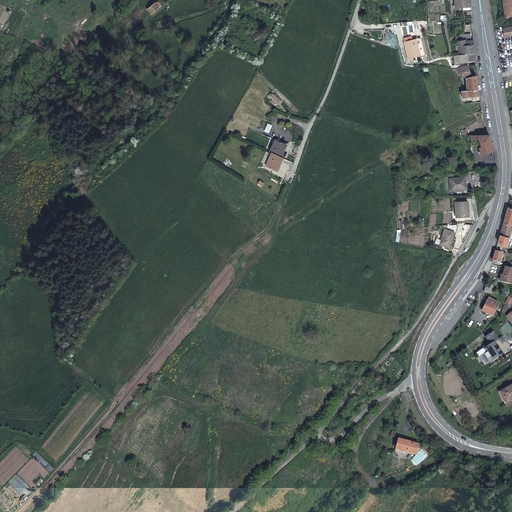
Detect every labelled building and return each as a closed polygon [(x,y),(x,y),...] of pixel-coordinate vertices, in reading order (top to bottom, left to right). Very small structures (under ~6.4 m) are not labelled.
[(470,7),(469,0),(453,0),(455,8),(463,8),(470,7)] [(511,0),(503,0),(506,20),(511,16),(511,0)] [(161,6),(158,2),(157,4),(156,3),(148,10),(151,14),(159,8),(159,7),(161,6)] [(511,26),(503,28),(505,37),(511,35),(511,26)] [(424,55),(420,38),(403,42),(407,59),(424,55)] [(474,44),(474,40),(458,41),(459,54),(465,54),(465,46),(469,46),(469,44),(474,44)] [(475,53),(474,44),(469,44),(469,46),(465,46),(465,54),(467,53),(475,53)] [(465,54),(459,54),(458,54),(459,65),(468,62),(467,53),(465,54)] [(468,66),(459,68),(462,78),(471,75),(469,71),(468,66)] [(478,90),(476,76),(471,77),(467,79),(468,89),(465,89),(465,92),(478,90)] [(461,95),(462,99),(463,101),(468,100),(468,98),(479,97),(478,90),(465,92),(461,92),(462,95),(461,95)] [(277,105),(280,101),(271,94),(268,98),(277,105)] [(268,133),(271,125),(267,123),(263,132),(268,133)] [(471,141),(479,140),(481,148),(480,148),(481,154),(493,151),(492,146),(493,145),(490,136),(470,136),(471,141)] [(275,143),(269,157),(271,158),(280,162),(286,148),(275,143)] [(280,162),(271,158),(265,172),(276,177),(282,163),(280,162)] [(467,178),(452,179),(453,191),(466,189),(465,184),(467,184),(467,178)] [(470,201),(458,201),(458,217),(470,216),(470,201)] [(503,223),(511,225),(511,208),(508,207),(503,223)] [(511,228),(511,226),(511,225),(503,223),(500,235),(509,238),(511,231),(511,228)] [(462,236),(463,243),(465,240),(468,235),(471,229),(473,225),(464,225),(462,236)] [(449,248),(455,233),(444,229),(439,245),(449,248)] [(507,245),(509,238),(500,235),(497,244),(501,244),(502,243),(507,245)] [(495,251),(493,260),(500,262),(503,253),(495,251)] [(511,269),(508,268),(506,268),(503,275),(503,276),(511,278),(511,269)] [(511,284),(511,282),(511,280),(511,278),(503,276),(503,275),(501,275),(500,281),(511,284)] [(493,286),(486,285),(484,292),(491,294),(493,286)] [(501,313),(506,315),(511,298),(511,297),(507,296),(501,313)] [(482,311),(491,316),(498,304),(488,299),(482,311)] [(494,342),(498,340),(492,332),(486,337),(491,345),(486,348),(493,359),(493,360),(502,353),(494,342)] [(493,359),(486,348),(485,347),(476,354),(485,365),(493,359)] [(511,384),(500,392),(506,403),(511,399),(511,384)] [(396,449),(417,454),(419,444),(399,439),(396,449)] [(411,460),(415,463),(417,465),(428,455),(421,449),(417,454),(411,460)]
